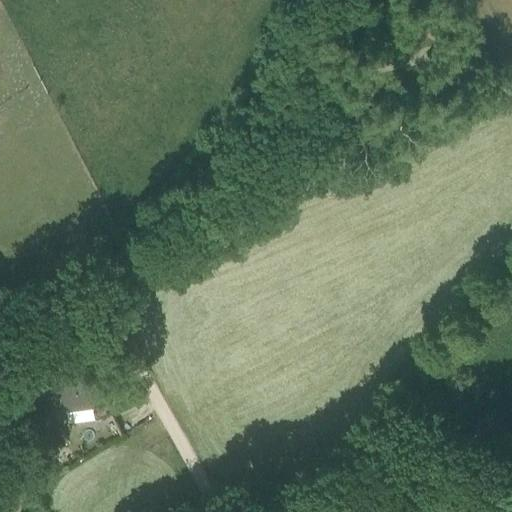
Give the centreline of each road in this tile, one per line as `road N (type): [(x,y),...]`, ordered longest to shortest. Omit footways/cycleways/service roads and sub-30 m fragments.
road 1 (track): [(144,237),(220,156),(303,0)]
road 2 (track): [(218,511),(126,342)]
road 3 (track): [(479,440),(426,456),(325,511)]
road 4 (track): [(15,320),(89,283),(144,237)]
